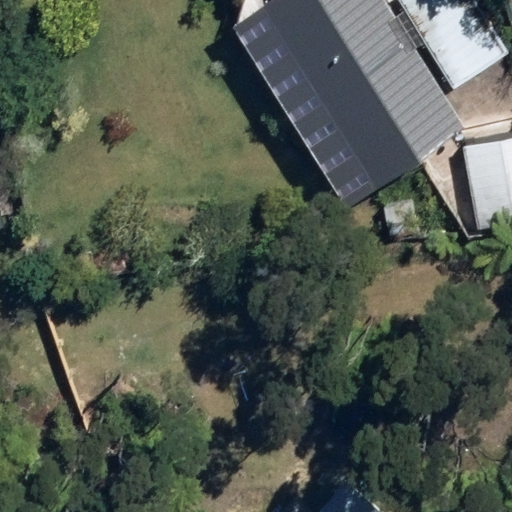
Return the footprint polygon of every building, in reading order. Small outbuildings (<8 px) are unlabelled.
[(285,57),(357,177),(451,119),(379,0),(239,0),(278,62),(285,57)] [(392,0),(441,79),(499,43),(472,0),(392,0)] [(511,130),(452,139),(462,219),(511,212),(511,130)] [(375,193),(378,219),(407,215),(402,190),(375,193)] [(394,511),(348,473),(314,511),(394,511)]
